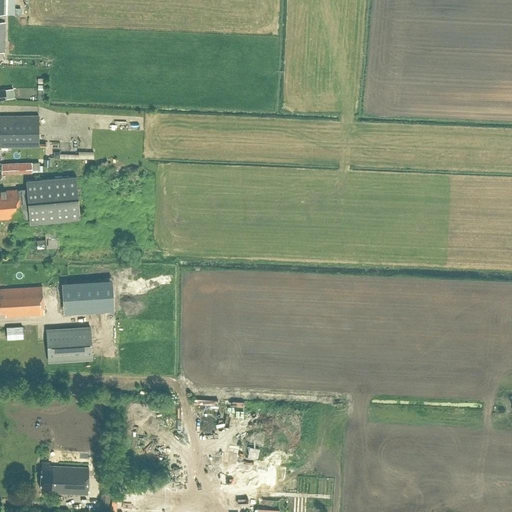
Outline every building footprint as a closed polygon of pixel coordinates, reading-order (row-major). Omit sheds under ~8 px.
[(9,0),(0,0),(0,14),(10,15),(9,0)] [(0,146),(39,146),(38,114),(0,115),(0,146)] [(100,160),(100,170),(110,170),(111,160),(100,160)] [(0,182),(3,182),(3,178),(2,178),(2,174),(32,172),(32,162),(0,163),(0,182)] [(0,218),(20,217),(20,219),(29,218),(30,223),(80,218),(76,175),(26,180),(26,188),(0,190),(0,218)] [(44,227),(46,246),(58,245),(56,227),(44,227)] [(90,307),(86,282),(67,285),(67,281),(54,283),(58,311),(90,307)] [(0,313),(5,313),(5,316),(44,314),(42,286),(0,288),(0,313)] [(24,327),(7,328),(8,337),(25,337),(24,327)] [(92,358),(90,327),(46,330),(48,360),(92,358)] [(219,404),(220,397),(194,396),(194,403),(219,404)] [(49,462),(42,461),(40,492),(48,493),(48,489),(51,489),(51,492),(87,494),(89,467),(49,465),(49,462)] [(101,492),(101,501),(109,501),(109,493),(101,492)] [(85,509),(95,509),(94,496),(85,497),(85,509)]
